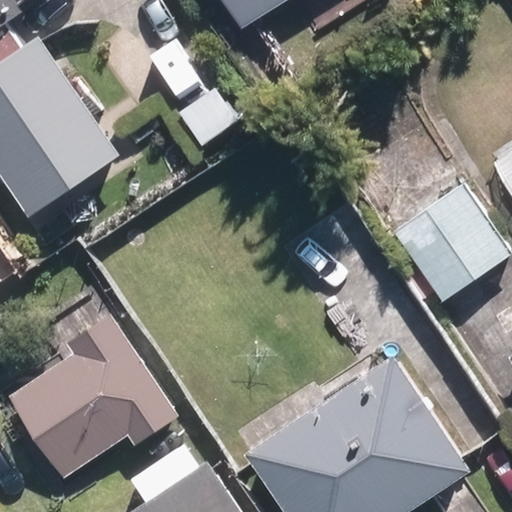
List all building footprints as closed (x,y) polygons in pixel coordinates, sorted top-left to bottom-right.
[(0,0),(0,9),(13,0),(0,0)] [(289,0),(252,0),(263,16),(289,0)] [(45,41),(0,71),(0,153),(30,196),(114,139),(45,41)] [(511,251),(465,184),(401,228),(451,299),(511,256),(511,251)] [(407,511),(492,455),(405,328),(247,437),(298,511),(407,511)] [(33,415),(0,442),(52,503),(84,476),(33,415)] [(269,511),(231,454),(141,511),(269,511)]
